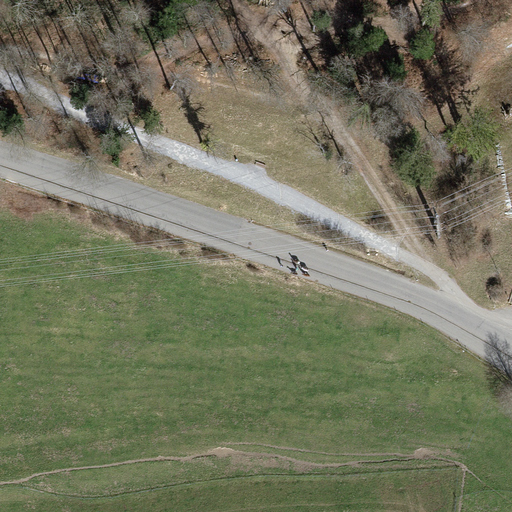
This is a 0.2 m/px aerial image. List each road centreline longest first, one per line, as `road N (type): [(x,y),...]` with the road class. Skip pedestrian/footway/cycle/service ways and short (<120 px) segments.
road 1 (unclassified): [(511,344),(397,286),(0,158)]
road 2 (track): [(459,314),(444,282),(414,260),(0,70)]
road 3 (track): [(0,56),(168,74),(312,106)]
road 4 (track): [(312,106),(429,269)]
